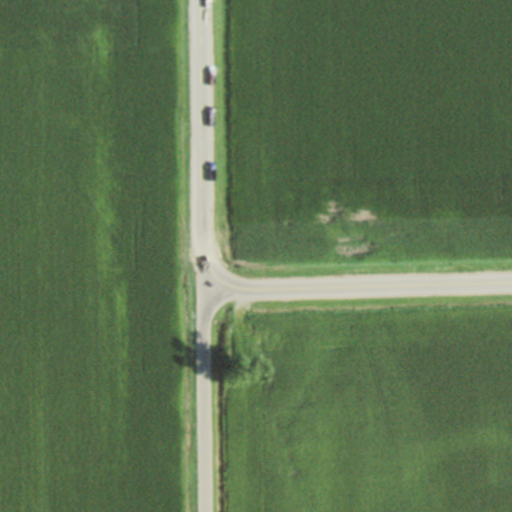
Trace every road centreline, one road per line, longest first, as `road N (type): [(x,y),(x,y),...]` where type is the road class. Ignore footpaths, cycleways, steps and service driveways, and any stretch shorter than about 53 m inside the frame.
road 1 (tertiary): [(201,143),(205,253),(225,283),(511,283)]
road 2 (residential): [(207,511),(205,327),(221,281)]
road 3 (tertiary): [(201,143),(200,0)]
